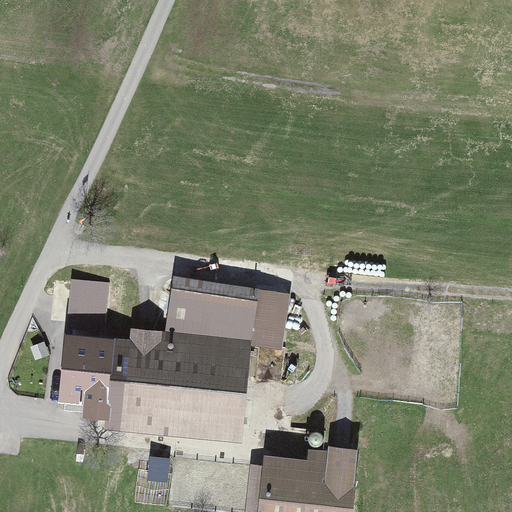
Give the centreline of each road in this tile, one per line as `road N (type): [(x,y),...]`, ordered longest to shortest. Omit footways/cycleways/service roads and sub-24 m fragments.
road 1 (track): [(53,245),(288,278),(511,297)]
road 2 (track): [(0,374),(165,0)]
